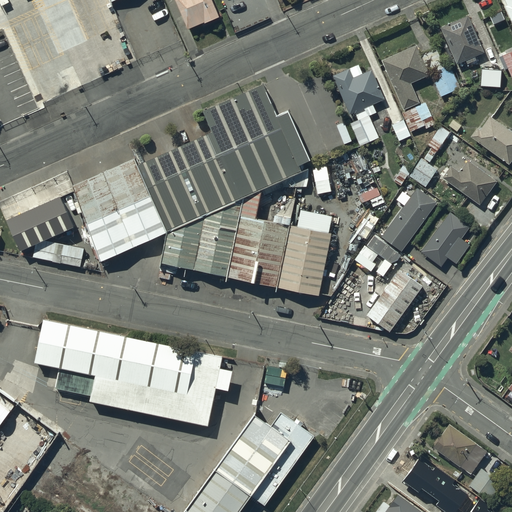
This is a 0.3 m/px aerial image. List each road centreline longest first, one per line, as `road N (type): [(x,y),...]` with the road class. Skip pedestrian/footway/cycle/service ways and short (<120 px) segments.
road 1 (unclassified): [(0,275),(424,371)]
road 2 (unclassified): [(0,163),(366,0)]
road 3 (primary): [(321,511),(424,371)]
road 4 (primary): [(424,371),(511,253)]
